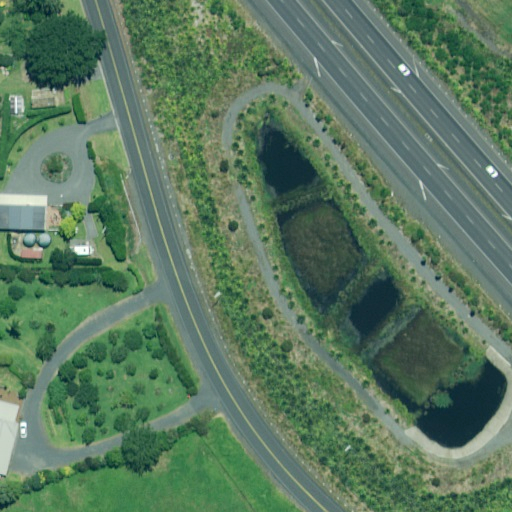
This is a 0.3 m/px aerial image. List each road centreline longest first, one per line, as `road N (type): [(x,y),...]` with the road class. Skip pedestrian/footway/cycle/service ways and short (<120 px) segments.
road 1 (track): [(511,374),(355,199),(307,123),(281,101),(247,109),(228,135),(255,270),(297,352),(376,419),(402,456),(429,471),(470,473),(511,449)]
road 2 (unclassified): [(94,0),(193,330),(232,408),(320,511)]
road 3 (motorway): [(511,261),(284,0)]
road 4 (motorway): [(311,0),(511,224)]
